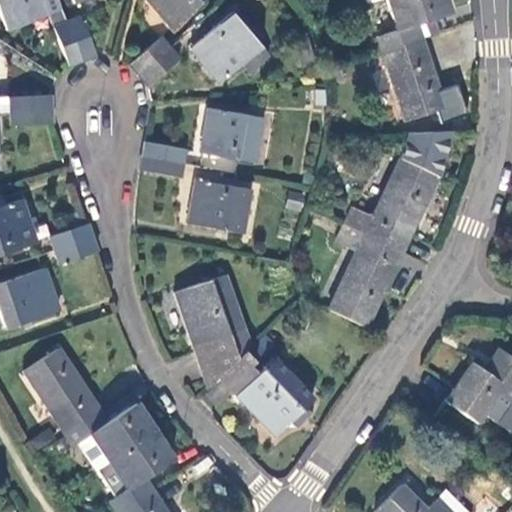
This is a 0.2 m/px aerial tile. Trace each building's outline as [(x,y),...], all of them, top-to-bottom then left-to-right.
[(48,14),(70,66),(82,61),(67,24),(57,0),(0,0),(0,12),(6,30),(48,14)] [(146,0),(171,28),(204,0),(146,0)] [(449,13),(445,0),(385,0),(396,31),(377,38),(380,49),(421,37),(417,25),(433,19),(449,13)] [(220,83),(242,63),(261,46),(262,45),(232,13),(190,49),(220,83)] [(67,24),(82,61),(95,56),(80,19),(67,24)] [(437,32),(433,19),(417,25),(421,37),(437,32)] [(300,64),(319,58),(311,32),(292,38),(300,64)] [(421,37),(380,49),(388,69),(393,87),(404,121),(444,109),(421,37)] [(130,64),(139,75),(169,48),(161,38),(130,64)] [(261,46),(242,63),(249,71),(267,54),(261,46)] [(169,48),(139,75),(147,86),(178,59),(169,48)] [(393,87),(388,69),(372,73),(379,93),(393,87)] [(344,82),(341,71),(329,74),(331,84),(344,82)] [(50,109),(49,95),(10,98),(10,112),(50,109)] [(0,112),(10,112),(10,98),(0,98),(0,112)] [(52,123),(50,109),(10,112),(10,126),(52,123)] [(255,163),(263,119),(209,109),(200,152),(255,163)] [(347,226),(402,253),(438,178),(450,132),(408,133),(401,160),(373,217),(355,208),(347,226)] [(142,156),(182,164),(185,150),(145,142),(142,156)] [(179,179),(182,164),(142,156),(139,171),(179,179)] [(250,190),(196,181),(187,224),(242,233),(250,190)] [(327,203),(309,195),(306,206),(342,224),(349,210),(344,206),(329,200),(327,203)] [(20,201),(0,207),(0,253),(35,242),(20,201)] [(347,226),(355,208),(351,206),(349,210),(342,224),(347,226)] [(87,224),(49,236),(54,251),(92,238),(87,224)] [(366,328),(402,253),(347,226),(339,243),(356,252),(328,310),(366,328)] [(92,238),(54,251),(58,263),(97,251),(92,238)] [(57,312),(44,269),(0,283),(0,314),(5,329),(57,312)] [(173,293),(207,388),(217,377),(243,352),(246,349),(249,346),(225,275),(173,293)] [(263,333),(249,346),(246,349),(259,361),(274,346),(263,333)] [(64,433),(99,410),(59,349),(24,371),(64,433)] [(510,432),(511,429),(511,356),(501,349),(485,371),(473,362),(445,400),(477,424),(484,414),(510,432)] [(243,352),(217,377),(274,436),(289,421),(293,418),(300,425),(310,415),(304,409),(313,399),(275,359),(258,374),(251,366),(255,363),(243,352)] [(107,422),(99,410),(64,433),(71,445),(88,434),(107,463),(154,433),(135,403),(107,422)] [(293,418),(289,421),(296,428),(300,425),(293,418)] [(49,427),(25,442),(33,453),(56,438),(49,427)] [(172,460),(154,433),(107,463),(125,490),(109,501),(116,511),(118,511),(152,490),(144,479),(172,460)] [(471,511),(447,489),(426,510),(401,485),(374,511),(471,511)] [(166,511),(152,490),(118,511),(166,511)]
